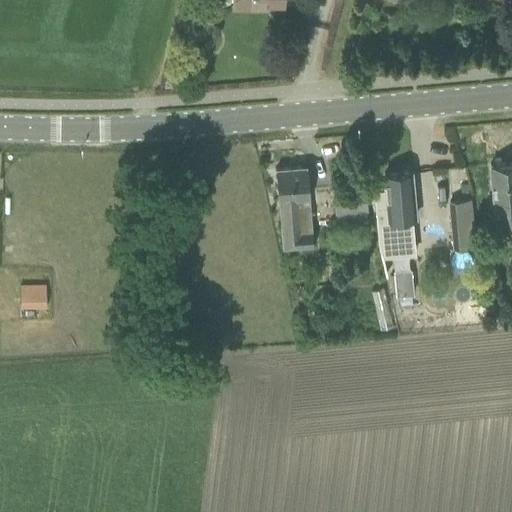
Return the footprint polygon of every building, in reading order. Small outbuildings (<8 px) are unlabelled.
[(511,161),(490,163),(493,194),(491,194),(494,228),(511,226),(511,161)] [(306,165),(276,168),(278,199),(279,199),(283,247),(313,244),(306,165)] [(411,171),(384,173),(392,252),(416,250),(412,202),(413,202),(411,171)] [(336,189),(337,214),(366,211),(364,187),(336,189)] [(474,230),(451,232),(453,248),(476,246),(474,230)] [(396,294),(414,292),(413,268),(394,269),(396,294)] [(21,307),(46,307),(46,284),(21,284),(21,307)] [(400,305),(412,304),(411,294),(399,295),(400,305)]
